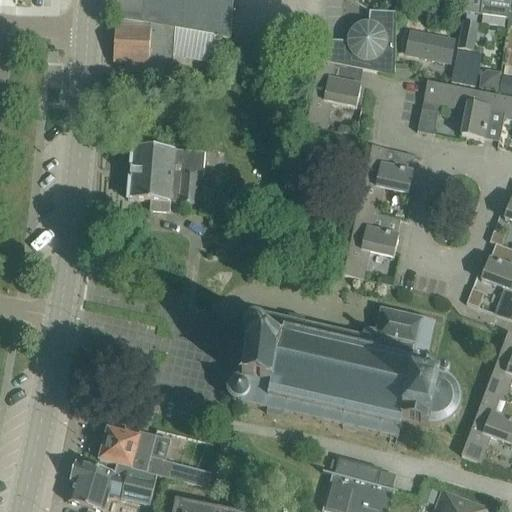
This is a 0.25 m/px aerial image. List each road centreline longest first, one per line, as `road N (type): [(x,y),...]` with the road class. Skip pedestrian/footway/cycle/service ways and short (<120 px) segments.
road 1 (tertiary): [(61,320),(88,30)]
road 2 (residential): [(435,153),(413,255),(468,268),(504,168)]
road 3 (tertiary): [(21,511),(61,320)]
